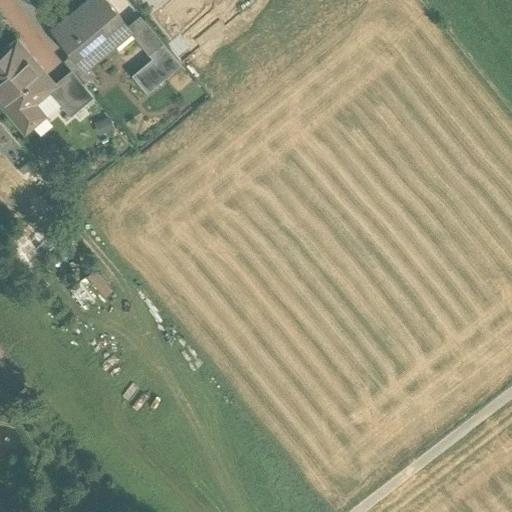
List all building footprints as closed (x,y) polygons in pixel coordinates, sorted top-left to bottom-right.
[(109,0),(84,0),(82,2),(83,4),(55,27),(74,50),(87,66),(131,29),(130,28),(131,27),(109,0)] [(182,63),(144,17),(131,27),(130,28),(131,29),(153,55),(133,72),(148,91),(182,63)] [(54,82),(17,39),(0,53),(0,100),(25,130),(45,113),(34,101),(48,89),(55,83),(54,82)] [(87,66),(74,50),(64,58),(71,67),(83,81),(92,73),(87,66)] [(71,67),(54,82),(55,83),(48,89),(70,115),(94,95),(83,81),(71,67)] [(16,138),(0,118),(0,149),(1,151),(16,138)] [(40,224),(31,214),(21,222),(30,233),(40,224)] [(0,401),(4,406),(25,386),(0,360),(0,401)]
